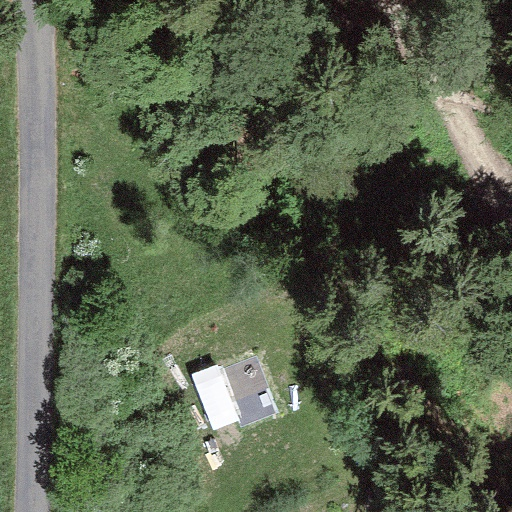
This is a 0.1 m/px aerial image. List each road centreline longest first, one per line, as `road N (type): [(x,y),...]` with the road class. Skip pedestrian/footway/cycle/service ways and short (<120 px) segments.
road 1 (unclassified): [(36,0),(35,511)]
road 2 (track): [(511,213),(388,0)]
